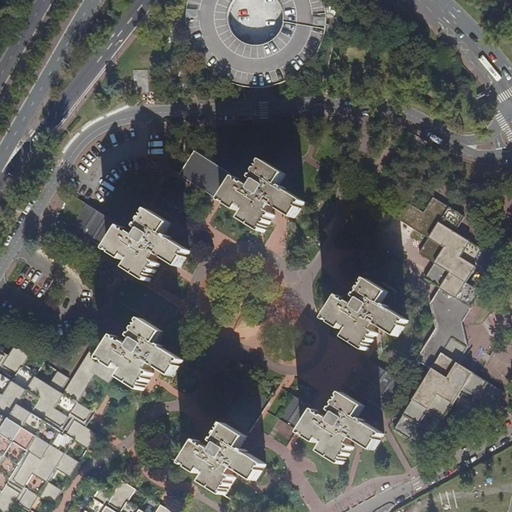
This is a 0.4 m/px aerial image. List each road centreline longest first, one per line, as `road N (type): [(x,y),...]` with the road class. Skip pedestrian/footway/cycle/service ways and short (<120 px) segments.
road 1 (residential): [(454,142),(384,105),(129,116),(77,148),(0,269)]
road 2 (primary): [(0,178),(145,0)]
road 3 (primary): [(0,160),(93,0)]
road 4 (residential): [(511,427),(363,511)]
road 5 (secondary): [(428,0),(511,89)]
